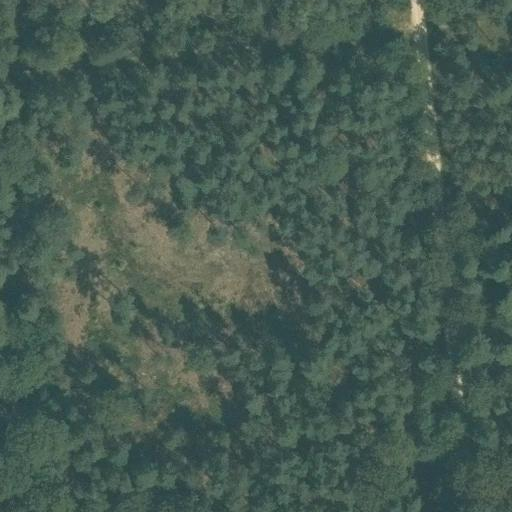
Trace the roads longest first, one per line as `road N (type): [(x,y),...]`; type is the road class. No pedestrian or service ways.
road 1 (track): [(0,57),(511,6)]
road 2 (track): [(416,0),(466,511)]
